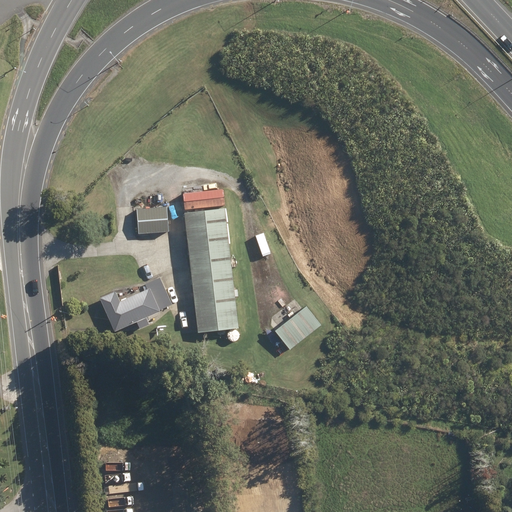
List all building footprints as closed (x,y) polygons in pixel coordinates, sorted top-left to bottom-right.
[(136,210),(138,234),(168,232),(167,207),(136,210)] [(184,213),(198,333),(238,328),(224,208),(184,213)] [(99,299),(114,332),(135,322),(139,330),(149,325),(145,318),(172,305),(159,278),(144,285),(146,289),(119,301),(115,292),(99,299)] [(266,279),(256,279),(256,301),(266,301),(266,279)] [(287,286),(280,291),(292,307),(299,301),(287,286)] [(323,323),(308,304),(277,329),(291,347),(323,323)]
